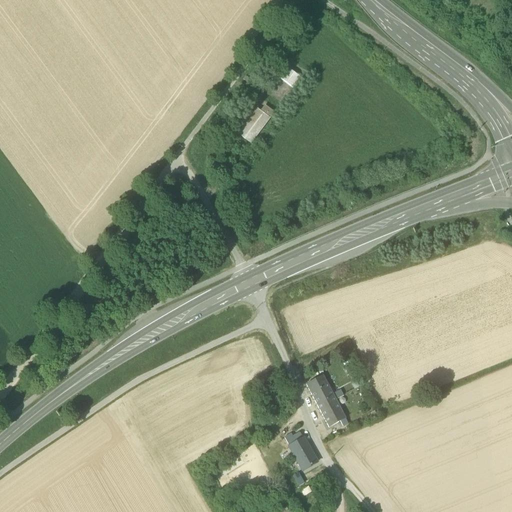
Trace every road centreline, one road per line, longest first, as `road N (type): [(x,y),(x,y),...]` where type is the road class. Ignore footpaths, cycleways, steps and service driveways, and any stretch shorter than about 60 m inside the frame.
road 1 (unclassified): [(267,321),(136,381),(0,473)]
road 2 (primary): [(0,444),(149,336),(250,283)]
road 3 (unclassified): [(267,321),(319,443),(369,511)]
road 4 (secondary): [(361,0),(485,105),(511,152)]
road 5 (primary): [(250,283),(444,201)]
road 6 (secondary): [(511,109),(377,0)]
